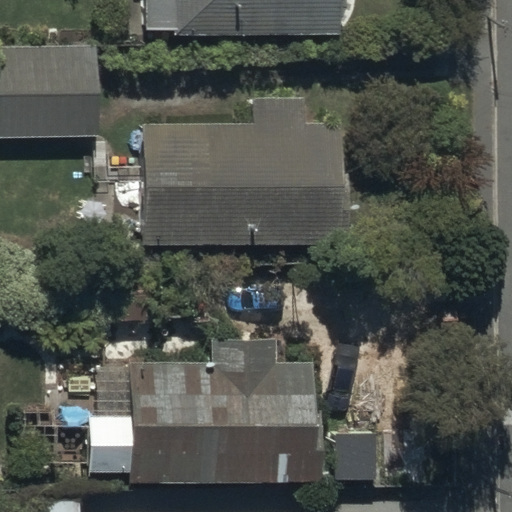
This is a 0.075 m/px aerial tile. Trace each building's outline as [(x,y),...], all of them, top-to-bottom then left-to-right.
[(140,0),(141,40),(331,38),(331,0),(140,0)] [(88,44),(0,45),(0,138),(90,137),(88,44)] [(337,118),(134,121),(136,246),(339,243),(337,118)] [(0,270),(0,320),(32,321),(32,271),(0,270)] [(142,319),(141,272),(69,273),(69,320),(142,319)] [(82,412),(82,471),(120,471),(120,483),(320,483),(319,449),(306,449),(306,367),(266,367),(266,338),(205,338),(205,365),(123,365),(123,412),(82,412)] [(387,432),(326,433),(326,482),(387,481),(387,432)] [(0,503),(0,511),(74,511),(74,502),(0,503)]
